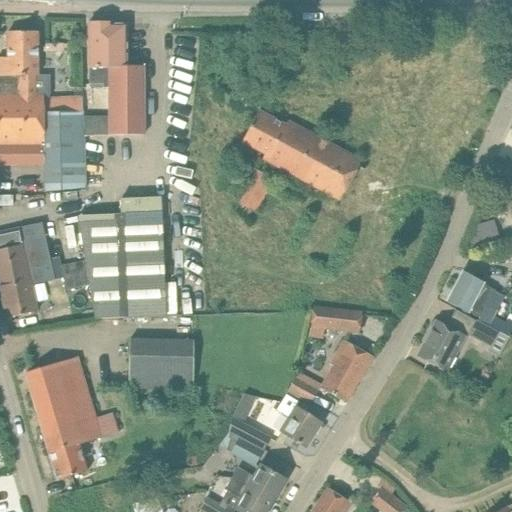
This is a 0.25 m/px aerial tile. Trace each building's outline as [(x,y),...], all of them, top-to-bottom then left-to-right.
[(112,24),(112,22),(89,22),(89,84),(103,84),(103,88),(110,88),(110,116),(86,116),(87,136),(99,136),(144,135),(143,66),(127,66),(127,24),(112,24)] [(38,76),(38,32),(8,32),(8,58),(0,57),(0,94),(36,95),(44,94),(44,98),(50,98),(50,76),(38,76)] [(44,52),(64,51),(63,48),(72,48),(72,44),(44,44),(44,52)] [(0,165),(45,164),(44,98),(44,94),(36,95),(0,94),(0,165)] [(44,98),(45,164),(46,191),(86,190),(83,96),(50,98),(44,98)] [(165,316),(160,198),(120,200),(121,214),(78,216),(86,261),(90,286),(95,319),(165,316)] [(90,286),(86,261),(61,266),(59,257),(49,259),(41,224),(0,232),(0,287),(7,318),(37,312),(32,287),(64,280),(66,291),(90,286)] [(448,301),(465,310),(479,318),(495,291),(480,282),(463,273),(448,301)] [(359,333),(361,312),(313,307),(311,328),(359,333)] [(504,348),(509,338),(455,310),(446,327),(436,322),(418,356),(446,371),(448,367),(451,368),(456,359),(453,357),(466,334),(490,347),(493,342),(504,348)] [(511,323),(502,317),(495,328),(508,336),(511,329),(511,323)] [(129,388),(193,389),(194,341),(129,340),(129,388)] [(321,388),(329,392),(346,402),(372,357),(355,347),(344,341),(331,364),(334,366),(321,388)] [(44,368),(25,374),(56,480),(88,471),(80,444),(101,437),(96,418),(78,358),(44,368)] [(298,373),(288,390),(311,403),(321,385),(298,373)] [(235,414),(242,418),(253,397),(244,395),(235,414)] [(280,431),(289,437),(306,448),(322,423),(296,407),(298,402),(286,395),(277,410),(288,417),(280,431)] [(264,449),(270,437),(263,433),(233,417),(230,431),(257,445),(264,449)] [(255,465),(264,449),(257,445),(230,431),(229,436),(231,437),(226,450),(255,465)] [(238,468),(231,478),(240,481),(251,485),(275,498),(285,480),(268,470),(261,465),(253,477),(238,468)] [(125,481),(133,503),(144,502),(136,477),(125,481)] [(227,491),(219,504),(232,511),(234,511),(236,509),(240,511),(266,511),(275,498),(251,485),(240,481),(231,478),(226,487),(228,488),(227,491)] [(134,511),(124,479),(106,485),(114,511),(134,511)] [(402,511),(406,507),(382,489),(372,503),(384,511),(402,511)] [(340,511),(346,502),(327,490),(313,511),(340,511)] [(208,498),(199,511),(232,511),(219,504),(208,498)] [(101,511),(98,501),(67,510),(67,511),(101,511)] [(133,503),(135,511),(146,511),(144,502),(133,503)] [(511,511),(511,502),(491,511),(511,511)]
